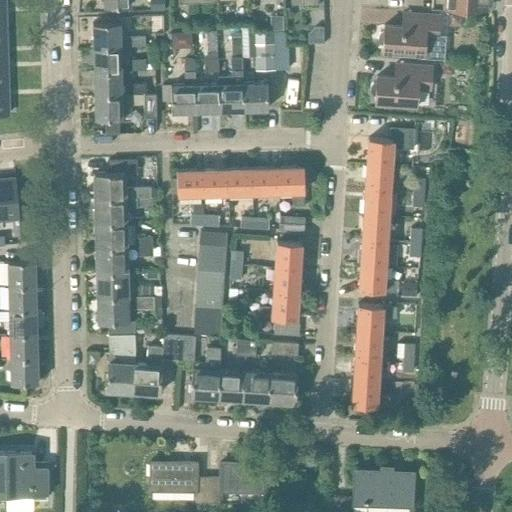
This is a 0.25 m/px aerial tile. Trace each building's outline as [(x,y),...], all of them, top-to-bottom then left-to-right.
[(163,0),(149,0),(150,10),(164,10),(163,0)] [(488,1),(488,0),(430,0),(430,8),(485,10),(485,1),(488,1)] [(408,27),(383,25),(383,31),(379,32),(377,35),(377,39),(378,42),(379,44),(382,45),(381,51),(423,54),(423,57),(445,59),(447,39),(437,38),(439,16),(409,13),(408,27)] [(450,14),(449,27),(462,27),(463,14),(450,14)] [(120,21),(92,22),(93,47),(116,47),(121,46),(145,46),(145,45),(145,35),(121,35),(120,21)] [(313,26),(307,33),(307,42),(322,41),(322,26),(313,26)] [(273,44),(273,31),(254,32),(255,44),(256,70),(274,69),(273,44)] [(240,37),(230,37),(231,53),(241,53),(240,37)] [(116,47),(93,47),(94,71),(122,70),(121,59),(121,46),(116,47)] [(217,51),(206,51),(207,71),(218,70),(217,51)] [(232,75),(218,75),(218,82),(219,110),(242,109),(242,81),(241,70),(242,70),(242,56),(241,56),(230,57),(231,71),(232,71),(232,75)] [(184,83),(170,83),(171,111),(195,110),(195,82),(194,58),(183,58),(184,83)] [(132,59),(130,59),(130,69),(132,69),(144,68),(144,64),(144,59),(132,59)] [(429,89),(431,67),(401,65),(400,78),(376,76),(375,82),(372,84),(370,87),(369,91),(371,94),(374,96),(374,102),(415,105),(416,89),(429,89)] [(122,70),(94,71),(94,95),(122,95),(129,94),(143,94),(146,94),(146,83),(122,83),(122,70)] [(267,80),(242,81),(242,109),(268,108),(267,80)] [(218,82),(195,82),(195,110),(219,110),(218,82)] [(146,94),(143,94),(143,104),(143,118),(156,117),(155,94),(155,93),(146,94)] [(122,95),(94,95),(95,119),(104,119),(104,134),(118,133),(118,129),(118,118),(123,118),(123,116),(130,116),(129,104),(129,94),(122,95)] [(366,162),(366,163),(392,165),(392,163),(393,147),(412,149),(413,140),(413,128),(389,127),(389,139),(368,137),(366,162)] [(109,172),(94,172),(94,198),(150,197),(150,185),(126,186),(123,186),(123,172),(126,172),(137,172),(136,158),(108,159),(109,172)] [(365,187),(365,189),(391,190),(391,189),(392,165),(366,163),(365,187)] [(279,166),(278,166),(278,190),(279,190),(292,189),(292,205),(303,204),(303,189),(304,189),(303,165),(279,166)] [(252,167),(250,167),(251,190),(254,190),(278,190),(278,166),(252,167)] [(250,167),(226,168),(227,191),(228,191),(251,190),(250,167)] [(201,168),(176,169),(176,176),(177,192),(202,192),(201,168)] [(202,168),(201,168),(202,192),(203,192),(227,191),(226,168),(202,168)] [(0,177),(0,222),(17,221),(19,221),(16,191),(15,176),(0,177)] [(413,190),(413,191),(423,192),(423,191),(424,178),(414,177),(413,190)] [(365,189),(363,213),(389,215),(391,190),(365,189)] [(413,191),(412,205),(422,206),(423,192),(413,191)] [(150,197),(94,198),(94,199),(95,223),(102,223),(124,222),(124,208),(151,207),(150,197)] [(191,213),(190,223),(202,224),(203,213),(202,213),(201,213),(191,213)] [(203,213),(202,224),(218,225),(219,214),(203,213)] [(363,214),(362,237),(387,239),(389,215),(363,213),(363,214)] [(240,226),(240,227),(254,228),(255,216),(240,215),(240,226)] [(303,230),(304,217),(279,215),(279,228),(303,230)] [(255,216),(254,228),(268,229),(268,228),(269,217),(255,216)] [(102,223),(95,223),(96,248),(125,247),(124,222),(102,223)] [(410,240),(420,241),(420,227),(410,227),(410,240)] [(200,230),(199,245),(225,247),(226,232),(200,230)] [(137,247),(153,247),(152,235),(137,236),(137,247)] [(360,262),(360,264),(386,266),(386,263),(387,239),(362,237),(360,262)] [(273,265),(273,266),(299,267),(301,242),(275,240),(273,265)] [(419,256),(420,241),(410,240),(409,256),(419,256)] [(199,245),(198,258),(210,259),(225,260),(225,247),(199,245)] [(125,247),(96,248),(96,273),(125,272),(125,247)] [(153,247),(137,247),(137,256),(153,256),(153,247)] [(230,263),(230,264),(241,265),(241,263),(242,250),(231,250),(230,263)] [(198,258),(197,270),(224,271),(225,260),(210,259),(198,258)] [(34,259),(7,260),(8,285),(35,284),(34,259)] [(230,264),(229,277),(240,278),(241,265),(230,264)] [(360,264),(358,289),(383,291),(383,290),(384,290),(397,291),(398,280),(385,279),(386,266),(360,264)] [(273,266),(271,291),(298,293),(299,268),(299,267),(273,266)] [(197,271),(197,283),(210,284),(223,285),(224,273),(224,271),(197,270),(197,271)] [(125,272),(96,273),(97,297),(126,297),(126,295),(125,272)] [(415,296),(416,283),(402,282),(401,295),(415,296)] [(197,283),(196,295),(222,297),(223,285),(210,284),(197,283)] [(35,284),(8,285),(9,309),(9,310),(35,310),(35,308),(35,284)] [(138,285),(137,285),(137,295),(138,295),(153,295),(153,285),(138,285)] [(258,304),(257,316),(296,319),(298,293),(271,291),(271,305),(258,304)] [(196,295),(195,306),(222,308),(222,297),(196,295)] [(126,297),(97,297),(97,322),(108,321),(108,334),(133,333),(134,333),(134,320),(130,320),(127,320),(126,308),(129,308),(147,308),(153,308),(153,297),(153,296),(126,297)] [(228,297),(228,306),(237,307),(237,297),(236,297),(228,297)] [(357,304),(356,329),(380,331),(381,316),(395,317),(395,307),(382,306),(382,305),(357,304)] [(195,308),(194,321),(221,322),(222,309),(222,308),(195,306),(195,308)] [(35,310),(9,310),(9,320),(9,333),(9,334),(36,333),(36,332),(35,310)] [(194,321),(193,332),(220,334),(221,322),(194,321)] [(298,335),(299,323),(273,321),(273,333),(298,335)] [(356,329),(354,355),(379,356),(380,331),(356,329)] [(36,333),(9,334),(10,357),(10,358),(36,358),(36,356),(36,333)] [(108,360),(105,389),(131,391),(134,360),(133,333),(108,334),(108,335),(109,360),(108,360)] [(134,360),(131,391),(132,391),(159,393),(162,359),(179,360),(181,334),(168,333),(164,333),(163,333),(162,346),(147,345),(146,361),(134,360)] [(181,334),(179,360),(181,361),(193,361),(195,335),(193,335),(182,334),(181,334)] [(236,338),(235,354),(245,355),(246,339),(245,339),(236,338)] [(246,339),(245,355),(255,356),(256,340),(246,339)] [(297,355),(298,342),(272,341),(271,353),(297,355)] [(396,342),(395,356),(402,356),(403,343),(396,342)] [(403,343),(402,356),(414,357),(414,343),(403,343)] [(193,367),(191,396),(216,397),(218,369),(219,347),(206,346),(205,368),(193,367)] [(89,353),(88,363),(95,364),(99,360),(99,353),(89,353)] [(353,378),(353,380),(377,382),(377,379),(379,356),(354,355),(353,378)] [(402,356),(402,371),(413,371),(414,357),(402,356)] [(36,358),(10,358),(10,383),(37,382),(36,358)] [(218,369),(216,397),(242,399),(243,383),(244,370),(218,369)] [(243,383),(242,399),(267,401),(269,372),(244,370),(243,383)] [(269,372),(267,401),(294,402),(296,374),(270,372),(269,372)] [(353,380),(351,404),(375,406),(376,406),(389,406),(390,396),(376,395),(377,382),(353,380)] [(402,411),(413,412),(414,399),(402,398),(402,411)] [(32,450),(6,451),(6,493),(6,498),(46,498),(46,493),(46,465),(32,465),(32,461),(32,450)] [(150,460),(150,491),(195,491),(194,501),(207,502),(207,498),(207,476),(196,475),(196,461),(150,460)] [(207,498),(207,502),(219,502),(220,491),(221,492),(229,492),(264,492),(264,462),(220,461),(219,476),(207,476),(207,498)] [(410,504),(412,471),(355,468),(353,501),(410,504)]
